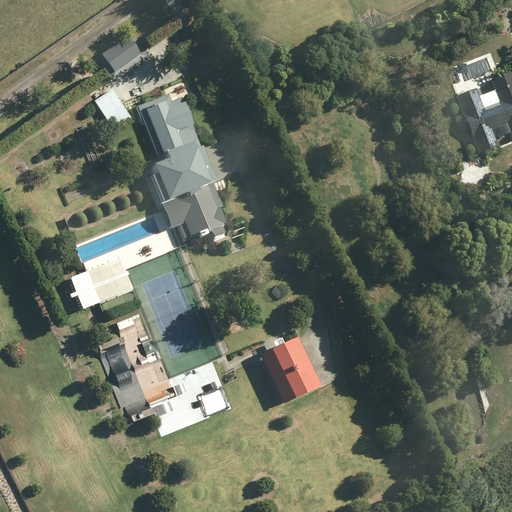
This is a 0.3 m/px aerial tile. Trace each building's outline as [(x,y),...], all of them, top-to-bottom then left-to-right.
[(95,62),(111,83),(146,57),(130,36),(95,62)] [(463,94),(453,98),(475,155),(496,147),(490,132),(504,127),(508,135),(511,133),(511,80),(509,74),(498,78),(489,82),(493,92),(477,98),(473,90),(463,94)] [(111,91),(93,103),(111,132),(129,120),(111,91)] [(167,97),(136,110),(156,160),(160,158),(161,159),(163,159),(165,165),(150,171),(153,179),(147,181),(158,207),(159,207),(168,232),(176,229),(182,244),(188,242),(188,243),(195,240),(196,243),(204,240),(203,237),(221,230),(221,228),(223,227),(216,211),(220,209),(211,186),(213,185),(179,99),(170,103),(167,97)] [(80,313),(133,291),(120,260),(67,282),(80,313)] [(274,350),(257,358),(280,407),(299,398),(309,393),(318,389),(294,340),(274,350)]
